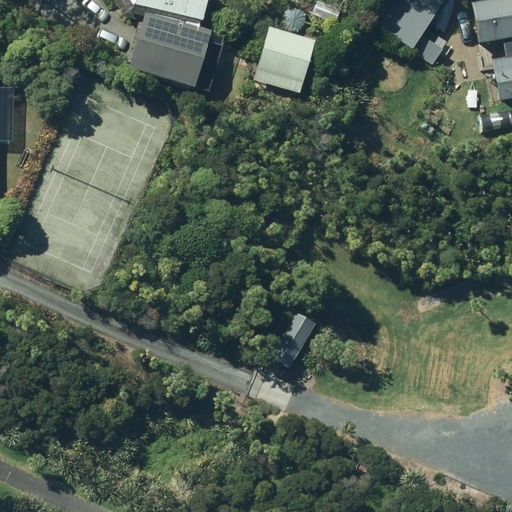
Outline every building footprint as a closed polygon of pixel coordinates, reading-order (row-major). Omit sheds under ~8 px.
[(124,0),(133,14),(150,18),(135,66),(197,85),(208,46),(211,39),(199,35),(199,32),(208,0),(124,0)] [(511,0),(492,0),(493,3),(468,7),(476,49),(501,45),(504,62),(489,65),(496,103),(511,99),(511,0)] [(313,20),(289,4),(276,23),(299,39),(313,20)] [(368,66),(391,81),(408,57),(409,58),(416,47),(401,38),(407,30),(388,17),(380,30),(388,35),(368,66)] [(310,45),(264,33),(250,84),(296,97),(310,45)] [(309,326),(291,316),(268,358),(285,368),(309,326)]
